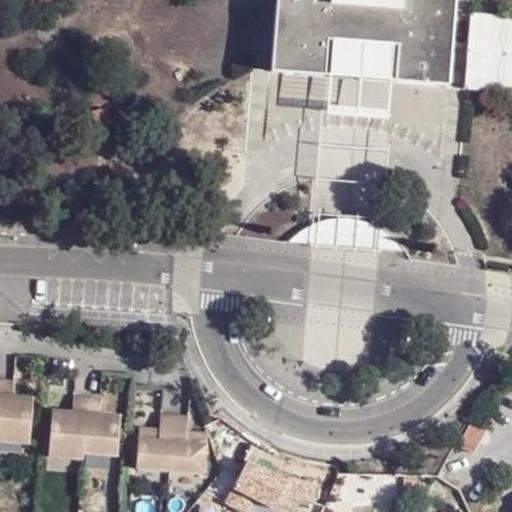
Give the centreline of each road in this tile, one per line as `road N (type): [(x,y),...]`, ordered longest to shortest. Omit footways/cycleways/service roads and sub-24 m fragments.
road 1 (residential): [(306,286),(189,270),(0,260)]
road 2 (residential): [(306,286),(511,314)]
